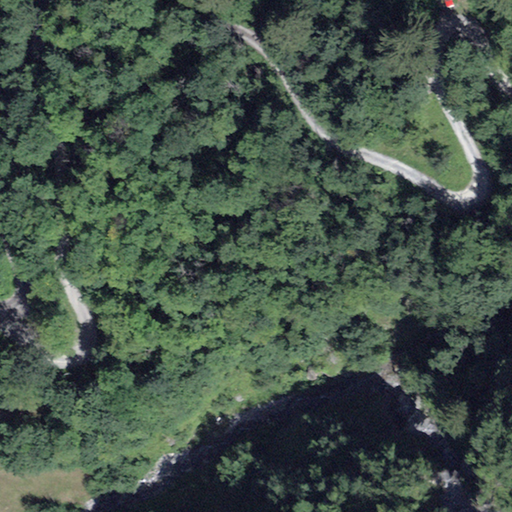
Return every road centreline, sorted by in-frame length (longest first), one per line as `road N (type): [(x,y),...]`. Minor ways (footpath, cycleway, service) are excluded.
road 1 (track): [(511,87),(463,42),(443,41),(431,64),(432,81),(484,179),(483,195),(456,203),(413,170),(330,133),(262,43),(242,29)]
road 2 (track): [(45,0),(40,97),(88,336),(69,356),(0,316)]
road 3 (track): [(8,326),(25,318),(29,303),(0,216)]
